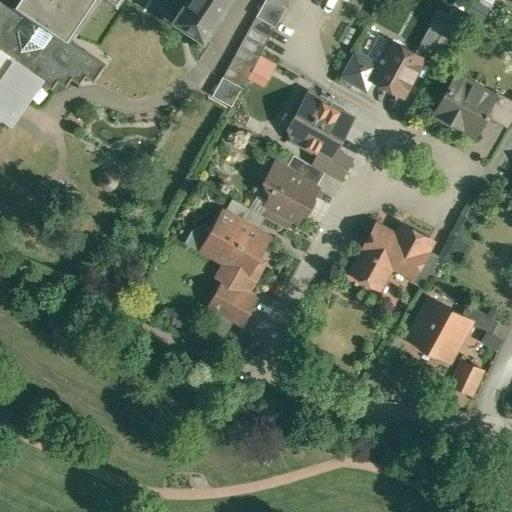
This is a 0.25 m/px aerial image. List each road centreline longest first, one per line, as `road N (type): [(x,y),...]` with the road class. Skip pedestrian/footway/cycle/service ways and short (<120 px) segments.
road 1 (residential): [(511,433),(357,411),(299,390),(277,370),(271,348),(278,325),(357,183)]
road 2 (residential): [(357,183),(385,132),(462,170),(444,208)]
